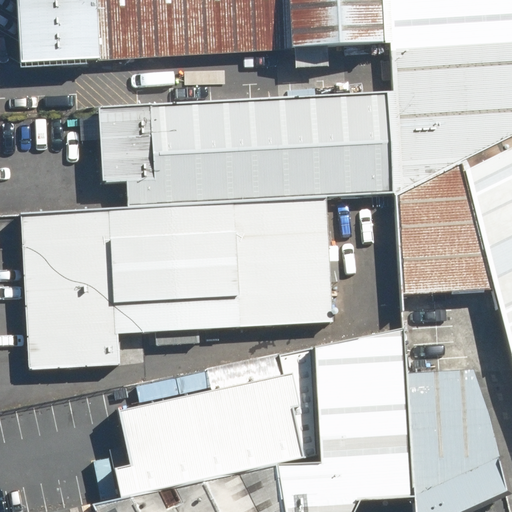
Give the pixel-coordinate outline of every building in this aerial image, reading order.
[(14,0),(19,64),(387,43),(384,0),(14,0)] [(511,37),(511,24),(510,0),(388,0),(391,45),(511,37)] [(511,37),(391,45),(399,190),(459,160),(511,134),(511,37)] [(383,91),(95,108),(101,210),(319,197),(389,193),(383,91)] [(491,290),(511,372),(511,143),(460,168),(491,290)] [(399,190),(400,294),(491,290),(460,168),(459,160),(399,190)] [(319,197),(101,210),(14,215),(23,371),(116,366),(114,334),(326,321),(319,197)] [(353,511),(358,502),(412,499),(402,371),(399,331),(315,348),(320,468),(274,470),(282,511),(353,511)] [(286,374),(120,411),(133,467),(113,472),(119,501),(317,456),(312,349),(282,355),(286,374)] [(402,371),(412,499),(412,511),(463,511),(506,493),(477,368),(402,371)] [(92,511),(282,511),(274,470),(92,511)]
